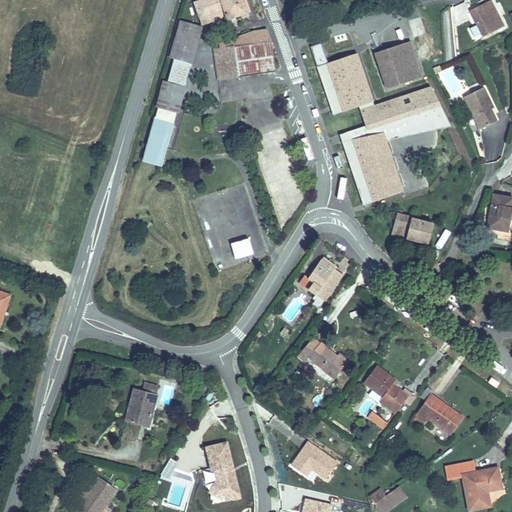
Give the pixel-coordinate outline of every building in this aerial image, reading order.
[(199,0),(194,2),(201,23),(226,16),(227,20),(251,12),(246,0),(199,0)] [(469,27),(475,41),(508,26),(496,0),(490,0),(467,10),(474,25),(469,27)] [(440,34),(439,13),(423,14),(424,35),(440,34)] [(175,53),(168,81),(165,80),(158,105),(177,110),(184,85),(194,50),(200,29),(179,22),(170,53),(175,53)] [(214,43),(215,50),(270,43),(265,28),(253,30),(214,43)] [(411,68),(400,32),(364,43),(375,79),(411,68)] [(270,43),(215,50),(219,72),(237,69),(238,77),(273,73),(270,43)] [(219,72),(220,79),(238,77),(237,69),(219,72)] [(463,109),(472,128),(488,120),(483,108),(480,103),(483,102),(475,86),(456,95),(463,109)] [(338,101),(358,96),(357,89),(326,96),(332,123),(343,120),(342,116),(338,101)] [(362,111),(358,96),(338,101),(342,116),(362,111)] [(161,165),(173,121),(155,116),(142,159),(161,165)] [(368,179),(356,138),(338,142),(350,184),(368,179)] [(480,230),(492,232),(494,224),(500,225),(505,198),(485,195),(480,230)] [(494,224),(492,232),(507,234),(511,204),(511,199),(505,198),(500,225),(494,224)] [(394,211),(389,236),(424,243),(429,219),(394,211)] [(338,275),(329,268),(318,259),(303,278),(309,283),(306,287),(319,298),(338,275)] [(308,358),(330,381),(341,371),(333,363),(330,360),(335,356),(322,342),(317,346),(312,340),(295,356),(302,363),(308,358)] [(333,363),(341,371),(347,365),(340,358),(333,363)] [(381,403),(396,413),(407,399),(393,389),(395,385),(374,370),(363,385),(384,400),(381,403)] [(137,392),(130,424),(153,429),(160,397),(137,392)] [(461,419),(428,398),(415,417),(424,423),(428,417),(452,433),(461,419)] [(369,417),(378,424),(382,418),(372,412),(369,417)] [(382,418),(378,424),(385,428),(388,423),(382,418)] [(318,477),(324,481),(338,461),(306,439),(288,466),(313,483),(318,477)] [(238,472),(232,446),(211,450),(216,474),(218,474),(221,484),(214,496),(225,503),(229,497),(231,494),(233,495),(243,493),(239,480),(237,478),(236,473),(238,472)] [(471,511),(488,511),(486,498),(493,496),(503,494),(500,474),(475,479),(473,468),(451,473),(453,486),(466,483),(471,511)] [(105,511),(118,498),(100,483),(89,498),(85,494),(79,501),(83,505),(77,511),(105,511)] [(379,511),(386,511),(407,497),(398,485),(384,495),(379,488),(368,496),(379,511)] [(244,501),(243,493),(233,495),(231,494),(229,497),(237,503),(244,501)] [(492,511),(496,511),(493,496),(486,498),(488,511),(492,511)] [(436,509),(434,498),(424,500),(426,511),(436,509)] [(302,499),(300,511),(329,511),(330,502),(302,499)]
